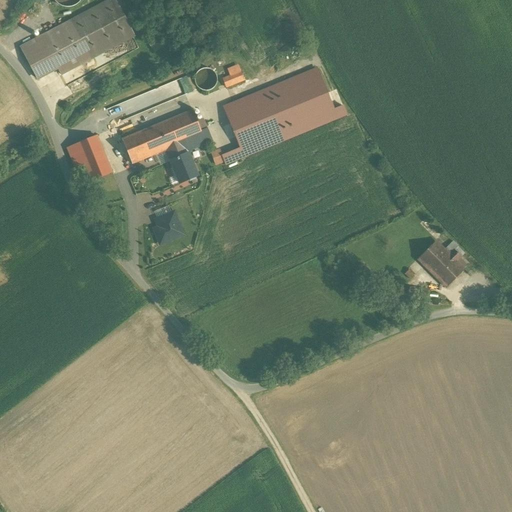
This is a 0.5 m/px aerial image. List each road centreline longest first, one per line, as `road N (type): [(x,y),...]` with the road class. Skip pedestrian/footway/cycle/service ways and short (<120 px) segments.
road 1 (unclassified): [(511,316),(426,318),(283,380),(241,389),(90,221),(45,107),(0,43)]
road 2 (track): [(241,389),(311,511)]
